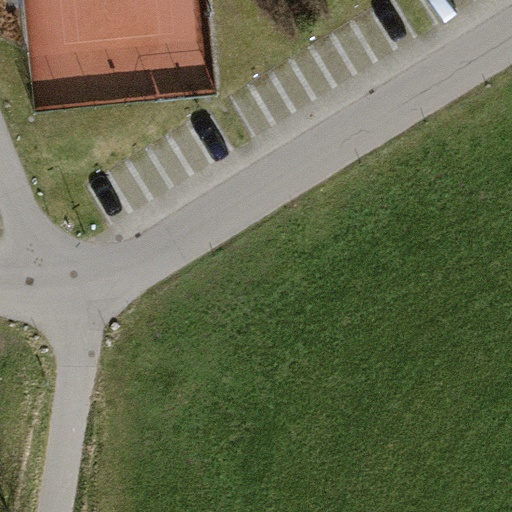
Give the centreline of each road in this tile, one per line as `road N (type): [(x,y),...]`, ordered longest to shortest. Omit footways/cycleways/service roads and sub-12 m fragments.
road 1 (unclassified): [(78,289),(135,265),(511,33)]
road 2 (residential): [(78,289),(72,405),(54,511)]
road 3 (unclassified): [(0,155),(55,294)]
